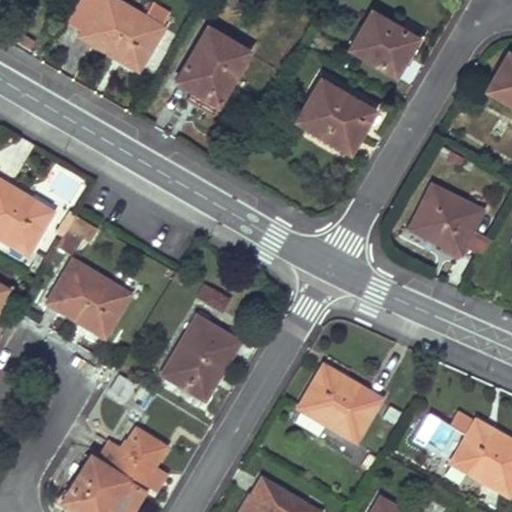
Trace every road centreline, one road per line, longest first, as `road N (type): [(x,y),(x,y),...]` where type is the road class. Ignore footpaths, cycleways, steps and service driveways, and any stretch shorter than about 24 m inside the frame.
road 1 (residential): [(0,78),(330,264)]
road 2 (residential): [(330,264),(492,0)]
road 3 (residential): [(330,264),(184,511)]
road 4 (residential): [(330,264),(511,348)]
road 5 (residential): [(94,362),(8,509)]
road 6 (residential): [(0,367),(25,326),(94,362)]
